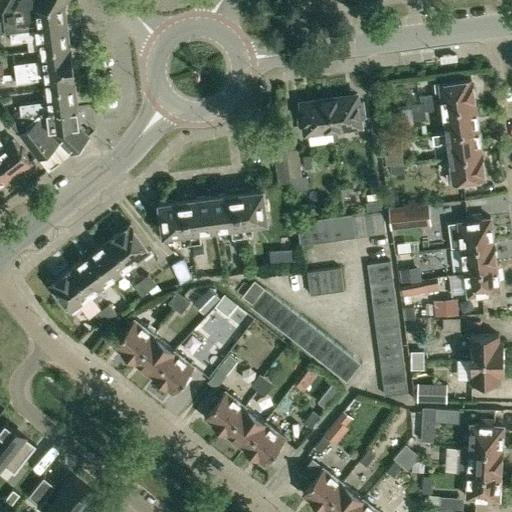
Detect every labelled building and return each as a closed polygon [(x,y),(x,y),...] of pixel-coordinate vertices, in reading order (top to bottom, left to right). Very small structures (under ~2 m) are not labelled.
[(5,32),(10,31),(67,24),(64,4),(66,0),(9,0),(3,11),(5,32)] [(39,48),(69,44),(67,24),(10,31),(11,41),(37,37),(39,48)] [(15,72),(72,64),(69,44),(39,48),(40,59),(14,62),(15,72)] [(44,88),(75,84),(72,64),(15,72),(16,81),(43,78),(44,88)] [(443,106),(475,102),(472,78),(440,82),(436,83),(437,91),(441,90),(443,106)] [(29,113),(78,106),(75,84),(44,88),(46,99),(19,103),(21,114),(21,116),(28,111),(29,113)] [(328,97),(333,129),(361,125),(360,118),(365,117),(362,100),(357,101),(356,93),(328,97)] [(305,133),(333,129),(328,97),(301,101),(302,109),(297,109),(299,126),(304,126),(305,133)] [(414,110),(427,109),(426,100),(412,101),(414,110)] [(446,131),(479,127),(475,102),(443,106),(446,131)] [(11,121),(48,169),(72,152),(89,135),(80,126),(78,106),(29,113),(28,111),(21,116),(21,114),(11,121)] [(427,109),(414,110),(415,119),(429,117),(427,109)] [(450,156),(482,151),(479,127),(446,131),(432,133),(433,144),(448,142),(450,156)] [(0,154),(15,175),(32,162),(14,137),(4,144),(0,138),(0,154)] [(391,164),(405,162),(403,145),(389,147),(390,155),(386,155),(387,164),(391,164)] [(287,149),(291,181),(292,190),(310,187),(308,174),(304,175),(301,147),(287,149)] [(279,182),(291,181),(287,149),(285,149),(275,150),(275,154),(279,182)] [(482,151),(450,156),(452,172),(448,172),(449,181),(453,180),(485,176),(482,151)] [(314,153),(305,154),(306,168),(316,167),(314,153)] [(0,186),(15,175),(0,154),(0,186)] [(405,162),(391,164),(392,173),(406,171),(405,162)] [(380,195),(379,181),(371,182),(373,196),(380,195)] [(243,234),(242,224),(237,188),(231,190),(232,192),(211,195),(215,227),(232,225),(233,235),(243,234)] [(253,232),(251,222),(268,220),(263,188),(243,191),(243,188),(237,188),(242,224),(243,234),(253,232)] [(343,190),(344,200),(352,199),(351,189),(343,190)] [(190,241),(189,231),(185,194),(179,197),(180,199),(159,202),(163,234),(179,232),(180,242),(190,241)] [(215,227),(211,195),(191,197),(191,195),(185,194),(189,231),(190,241),(200,239),(199,229),(215,227)] [(370,211),(382,209),(381,199),(368,201),(370,211)] [(391,226),(428,223),(426,202),(389,205),(391,226)] [(382,210),(372,212),(375,233),(385,232),(382,210)] [(372,212),(362,213),(365,234),(375,233),(372,212)] [(452,246),(462,245),(494,240),(491,216),(482,217),(481,212),(467,214),(468,219),(449,222),(452,246)] [(352,213),(341,215),(344,237),(355,236),(352,213)] [(362,213),(353,214),(356,236),(365,234),(362,213)] [(341,215),(330,216),(333,239),(344,237),(341,215)] [(330,216),(319,218),(322,240),(333,239),(330,216)] [(319,218),(308,220),(311,242),(322,240),(319,218)] [(308,220),(297,221),(300,244),(311,242),(308,220)] [(111,238),(131,263),(144,253),(147,257),(153,252),(131,223),(111,238)] [(111,278),(131,263),(111,238),(91,253),(111,278)] [(416,250),(428,248),(427,239),(415,240),(416,250)] [(465,269),(497,265),(494,240),(462,245),(465,269)] [(91,294),(111,278),(91,253),(71,268),(91,294)] [(190,276),(191,276),(183,258),(172,263),(180,281),(190,276)] [(390,260),(368,263),(369,274),(392,271),(390,260)] [(497,265),(465,269),(468,293),(477,292),(478,297),(492,295),(492,290),(500,289),(497,265)] [(340,266),(329,268),(332,290),(344,289),(340,266)] [(411,267),(401,268),(403,282),(413,281),(411,267)] [(78,303),(91,294),(71,268),(51,283),(73,312),(80,307),(78,303)] [(329,268),(318,269),(321,292),(332,290),(329,268)] [(318,269),(307,271),(310,293),(321,292),(318,269)] [(392,271),(369,274),(371,285),(393,282),(392,271)] [(143,279),(150,288),(157,283),(150,273),(143,279)] [(439,288),(437,278),(401,285),(403,295),(439,288)] [(143,294),(150,288),(143,279),(135,284),(143,294)] [(255,280),(244,294),(254,302),(265,288),(255,280)] [(393,282),(371,285),(372,296),(395,293),(393,282)] [(254,302),(251,305),(259,312),(260,312),(274,294),(273,294),(265,288),(254,302)] [(220,297),(212,289),(198,303),(207,311),(220,297)] [(177,305),(185,295),(178,290),(170,299),(177,305)] [(395,293),(372,296),(374,307),(396,304),(395,293)] [(274,294),(260,312),(267,318),(268,319),(282,301),(281,300),(274,294)] [(185,295),(177,305),(184,310),(192,301),(185,295)] [(236,305),(226,296),(217,306),(227,315),(236,305)] [(437,313),(459,311),(457,297),(436,299),(437,313)] [(282,301),(268,319),(275,324),(277,326),(291,308),(289,306),(282,301)] [(103,310),(110,319),(117,314),(110,304),(103,310)] [(396,304),(374,307),(375,318),(398,315),(396,304)] [(407,318),(416,317),(414,305),(405,307),(407,318)] [(291,308),(277,326),(283,330),(286,332),(300,315),(297,313),(291,308)] [(103,325),(110,319),(103,310),(95,315),(103,325)] [(300,315),(286,332),(291,336),(294,339),(308,322),(305,319),(300,315)] [(398,315),(375,318),(376,329),(399,326),(398,315)] [(134,359),(155,333),(135,317),(114,344),(134,359)] [(463,317),(445,317),(446,329),(463,329),(463,317)] [(308,322),(294,339),(299,343),(303,346),(317,328),(313,325),(308,322)] [(399,326),(376,329),(378,340),(400,337),(399,326)] [(317,328),(303,346),(307,349),(312,353),(326,335),(321,331),(317,328)] [(472,357),(503,356),(503,338),(499,338),(499,329),(471,330),(472,357)] [(154,375),(174,348),(155,333),(134,359),(154,375)] [(326,335),(312,353),(315,355),(318,358),(320,360),(334,342),(328,338),(326,335)] [(400,337),(378,340),(379,351),(402,348),(400,337)] [(334,342),(320,360),(323,361),(329,366),(343,349),(336,344),(334,342)] [(154,375),(174,390),(180,382),(184,385),(192,375),(188,372),(194,364),(196,361),(190,356),(187,359),(174,348),(154,375)] [(402,348),(379,351),(381,362),(403,359),(402,348)] [(343,349),(329,366),(330,368),(338,373),(351,356),(344,350),(343,349)] [(414,358),(426,358),(426,350),(414,350),(414,358)] [(229,355),(221,366),(230,374),(239,363),(229,355)] [(351,356),(338,373),(338,374),(346,380),(360,362),(352,356),(351,356)] [(472,357),(472,384),(472,385),(500,384),(500,375),(504,375),(503,356),(472,357)] [(426,358),(414,358),(414,367),(426,366),(426,358)] [(403,359),(381,362),(382,372),(405,370),(403,359)] [(405,370),(382,372),(384,383),(406,380),(405,370)] [(259,388),(267,378),(259,373),(252,382),(259,388)] [(267,378),(259,388),(266,393),(274,384),(267,378)] [(406,380),(384,383),(385,394),(408,391),(406,380)] [(421,383),(420,399),(448,400),(449,384),(421,383)] [(225,431),(246,405),(226,389),(219,397),(216,395),(208,404),(212,407),(205,415),(225,431)] [(245,446),(266,420),(246,405),(225,431),(245,446)] [(433,440),(435,407),(423,406),(421,440),(433,440)] [(313,427),(323,415),(316,410),(306,422),(313,427)] [(354,416),(346,410),(327,433),(338,442),(350,426),(347,424),(354,416)] [(470,446),(502,448),(504,424),(495,423),(495,418),(481,418),(480,422),(471,422),(470,446)] [(6,420),(0,426),(0,468),(4,464),(14,472),(36,444),(6,420)] [(265,462),(279,444),(285,436),(266,420),(245,446),(265,462)] [(332,441),(325,436),(317,445),(324,450),(332,441)] [(501,473),(502,448),(470,446),(461,446),(459,470),(468,471),(501,473)] [(420,453),(413,447),(405,456),(412,462),(420,453)] [(378,456),(371,450),(363,459),(370,465),(378,456)] [(404,467),(397,461),(390,470),(397,476),(404,467)] [(323,507),(344,481),(324,465),(303,492),(323,507)] [(499,497),(501,473),(468,471),(467,495),(476,496),(476,501),(490,502),(491,497),(499,497)] [(44,475),(29,494),(39,503),(37,506),(43,511),(75,511),(93,491),(73,475),(52,502),(45,496),(55,484),(44,475)] [(424,477),(423,493),(433,493),(434,477),(424,477)] [(328,511),(351,511),(363,497),(344,481),(323,507),(328,511)] [(13,488),(6,498),(12,503),(20,493),(13,488)] [(93,491),(75,511),(107,511),(112,506),(93,491)] [(442,495),(429,494),(429,504),(441,504),(442,498),(442,495)] [(382,511),(363,497),(351,511),(382,511)] [(410,498),(396,511),(421,511),(423,510),(410,498)] [(441,508),(441,510),(445,510),(455,511),(463,511),(463,499),(442,498),(441,504),(441,508)]
